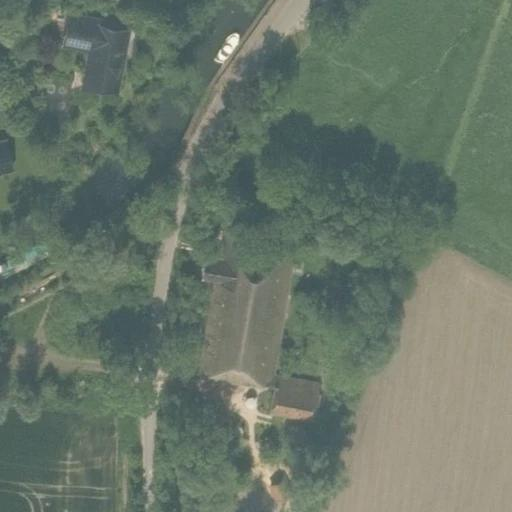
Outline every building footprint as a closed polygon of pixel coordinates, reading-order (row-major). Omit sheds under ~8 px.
[(116,88),(128,25),(69,13),(64,36),(91,41),(87,62),(92,63),(88,82),(116,88)] [(0,173),(1,173),(0,170),(12,168),(5,139),(0,139),(0,173)] [(282,224),(279,236),(294,239),(296,227),(282,224)] [(313,417),(319,382),(273,374),(293,250),(254,242),(256,231),(224,225),(219,254),(204,251),(200,273),(210,274),(195,370),(274,384),(269,409),(313,417)] [(65,228),(0,264),(0,288),(75,246),(65,228)] [(287,491),(282,479),(270,485),(275,496),(287,491)]
